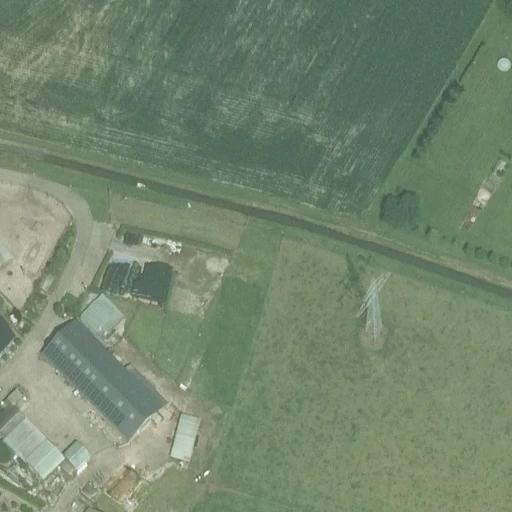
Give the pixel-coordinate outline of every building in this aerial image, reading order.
[(158,296),(165,272),(97,250),(90,274),(158,296)] [(75,307),(94,325),(117,302),(99,284),(75,307)] [(128,445),(162,411),(76,323),(41,357),(128,445)] [(0,327),(0,353),(13,339),(0,327)] [(0,390),(9,373),(0,368),(0,390)] [(27,469),(42,484),(55,472),(65,463),(47,444),(25,422),(11,407),(0,416),(0,439),(3,443),(0,444),(0,460),(14,476),(25,466),(27,469)] [(161,424),(157,439),(168,442),(172,427),(161,424)] [(82,503),(86,497),(69,488),(60,505),(73,511),(78,502),(82,503)] [(155,511),(164,499),(149,488),(139,501),(155,511)]
